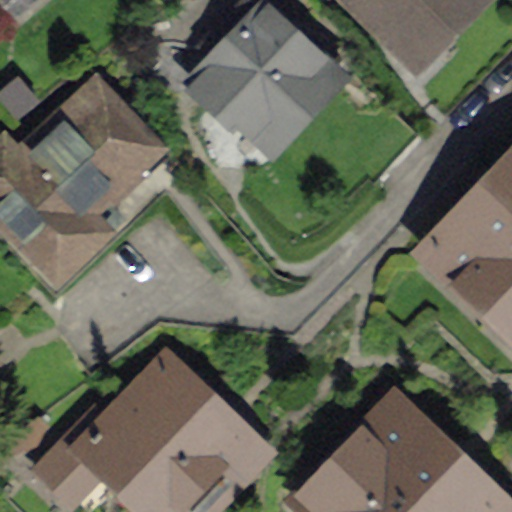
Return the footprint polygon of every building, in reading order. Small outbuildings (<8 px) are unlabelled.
[(477,14),(463,0),(354,0),(339,15),(405,84),(477,14)] [(336,77),(262,11),(193,88),(268,154),(336,77)] [(154,165),(76,85),(0,159),(0,224),(45,271),(154,165)] [(382,178),(420,139),(372,93),(334,133),(382,178)] [(511,167),(428,254),(511,335),(511,167)] [(218,511),(268,464),(171,363),(56,474),(93,511),(218,511)] [(503,511),(392,405),(287,511),(503,511)]
